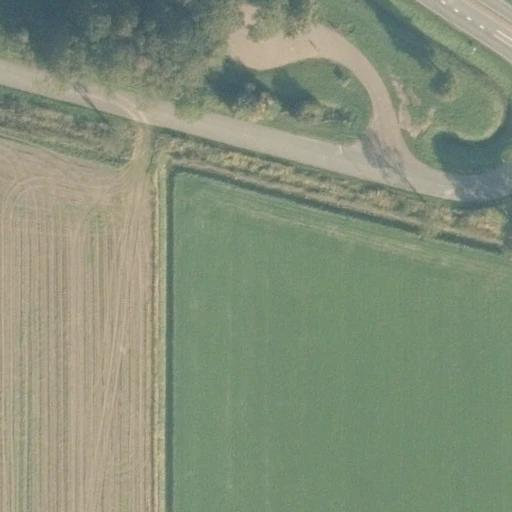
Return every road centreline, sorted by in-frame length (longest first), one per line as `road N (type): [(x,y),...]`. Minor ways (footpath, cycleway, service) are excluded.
road 1 (tertiary): [(387,173),(0,70)]
road 2 (tertiary): [(387,173),(466,188),(511,175)]
